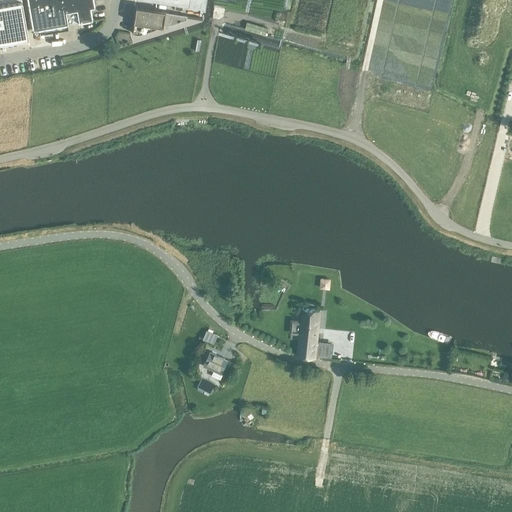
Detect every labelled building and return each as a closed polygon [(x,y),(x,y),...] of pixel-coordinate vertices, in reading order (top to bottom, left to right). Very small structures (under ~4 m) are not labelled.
[(24,0),(0,0),(0,36),(30,31),(24,0)] [(27,0),(32,28),(91,18),(89,6),(94,5),(92,0),(27,0)] [(138,33),(155,28),(162,29),(162,25),(165,11),(135,6),(133,22),(132,32),(138,33)] [(186,15),(165,11),(162,25),(167,25),(186,19),(186,15)] [(247,22),(246,28),(265,34),(267,28),(247,22)] [(322,279),(321,287),(329,288),(330,280),(322,279)] [(297,355),(315,357),(321,311),(302,309),(300,328),(291,327),(290,339),(299,340),(297,355)] [(204,338),(212,342),(216,334),(208,330),(204,338)] [(222,372),(223,370),(228,360),(210,351),(203,365),(219,373),(220,371),(222,372)] [(505,370),(503,378),(510,379),(511,371),(505,370)] [(203,377),(199,385),(211,392),(215,384),(203,377)]
